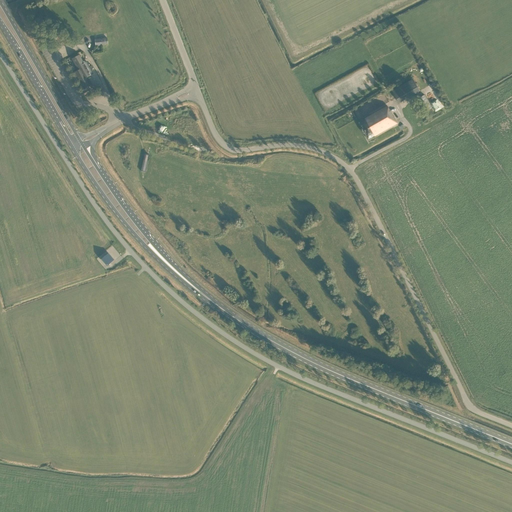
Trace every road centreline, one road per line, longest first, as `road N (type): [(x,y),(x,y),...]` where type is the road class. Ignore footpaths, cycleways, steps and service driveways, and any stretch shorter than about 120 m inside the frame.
road 1 (unclassified): [(511,462),(293,374),(199,315),(97,209),(0,55)]
road 2 (unclassified): [(511,425),(467,402),(349,169),(300,146),(227,147),(196,90)]
road 3 (trunk): [(511,443),(305,358),(215,304)]
road 4 (trunk): [(72,147),(134,233),(215,304)]
road 5 (trunk): [(215,304),(152,243),(103,178)]
road 6 (trunk): [(80,142),(0,2)]
road 7 (trunk): [(0,21),(72,147)]
